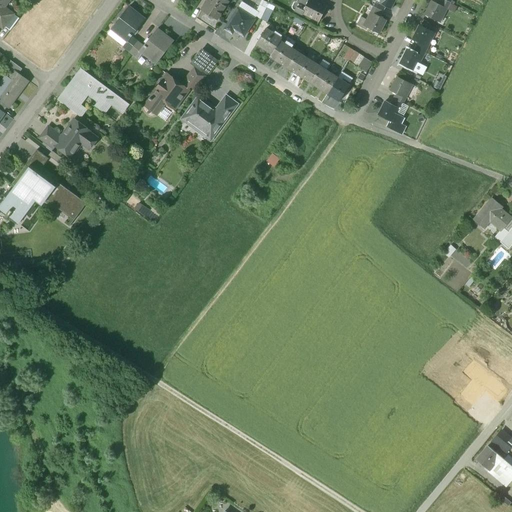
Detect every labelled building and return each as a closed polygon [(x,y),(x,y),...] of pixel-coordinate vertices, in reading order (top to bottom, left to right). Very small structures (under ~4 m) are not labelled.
[(8,0),(0,0),(0,26),(3,29),(5,27),(14,14),(4,7),(8,0)] [(206,0),(201,10),(216,20),(228,1),(225,0),(206,0)] [(326,6),(313,0),(297,0),(296,2),(294,2),(292,7),(292,10),(295,11),(294,12),(299,14),(300,13),(302,14),(319,22),(326,6)] [(395,0),(372,0),(376,2),(385,7),(391,10),(395,0)] [(450,3),(444,0),(438,0),(437,4),(447,8),(450,3)] [(437,4),(432,1),(425,14),(437,20),(440,15),(443,16),(447,8),(437,4)] [(385,7),(376,2),(373,7),(383,12),(385,7)] [(254,15),(254,16),(261,19),(266,8),(259,5),(254,15)] [(254,15),(239,6),(238,9),(238,8),(224,29),(232,34),(234,30),(244,36),(254,19),(253,18),(254,16),(254,15)] [(145,19),(129,7),(111,29),(127,41),(127,42),(131,37),(145,19)] [(383,12),(373,7),(371,12),(380,17),(383,12)] [(272,12),(266,8),(261,19),(267,22),(272,12)] [(380,17),(371,12),(367,20),(364,26),(367,27),(378,33),(385,20),(380,17)] [(14,14),(5,27),(10,31),(19,18),(14,14)] [(367,20),(361,17),(356,25),(365,30),(367,27),(364,26),(367,20)] [(302,22),(295,18),(293,22),(300,26),(302,22)] [(432,32),(419,26),(413,39),(418,42),(427,46),(431,39),(429,37),(432,32)] [(143,47),(140,51),(140,52),(155,64),(173,41),(157,29),(143,47)] [(281,39),(266,29),(256,44),(272,54),(280,41),(281,39)] [(131,37),(127,42),(127,41),(123,46),(130,51),(137,42),(131,37)] [(292,48),(280,41),(272,54),(270,57),(281,65),(292,48)] [(137,42),(130,51),(136,57),(140,52),(140,51),(143,47),(137,42)] [(427,46),(418,42),(415,47),(425,52),(427,46)] [(425,52),(415,47),(412,53),(422,57),(425,52)] [(303,56),(292,48),(281,65),(293,72),(303,56)] [(354,51),(350,48),(344,58),(348,61),(354,51)] [(412,53),(407,50),(400,63),(413,69),(416,63),(418,65),(422,57),(412,53)] [(354,51),(348,61),(353,64),(359,54),(354,51)] [(359,54),(353,64),(357,67),(364,57),(359,54)] [(315,63),(303,56),(293,72),(304,80),(315,63)] [(372,63),(364,57),(357,67),(366,73),(372,63)] [(22,69),(11,61),(7,67),(14,72),(15,71),(19,74),(22,69)] [(326,70),(315,63),(304,80),(316,87),(326,70)] [(181,85),(188,90),(190,87),(195,91),(206,76),(194,67),(181,85)] [(338,78),(326,70),(316,87),(327,94),(338,78)] [(14,72),(9,79),(6,77),(0,84),(0,102),(7,107),(8,109),(28,81),(19,74),(15,71),(14,72)] [(76,81),(74,79),(66,90),(68,92),(60,102),(80,117),(85,110),(78,104),(88,91),(100,100),(95,106),(103,112),(109,104),(122,113),(128,105),(83,72),(76,81)] [(175,79),(167,74),(162,81),(162,80),(156,88),(156,89),(152,94),(153,94),(150,98),(149,99),(149,100),(145,106),(156,115),(162,106),(171,113),(188,90),(181,85),(174,80),(175,79)] [(349,85),(338,78),(327,94),(338,101),(349,85)] [(409,84),(397,78),(391,91),(396,94),(405,98),(409,90),(407,89),(409,84)] [(405,98),(396,94),(393,99),(403,104),(405,98)] [(216,110),(198,97),(193,104),(192,104),(190,107),(191,108),(182,119),(210,140),(226,120),(215,112),(216,110)] [(237,105),(226,97),(216,110),(215,112),(226,120),(237,105)] [(393,99),(390,104),(400,109),(403,104),(393,99)] [(400,109),(390,104),(385,102),(378,115),(389,121),(393,123),(397,116),(400,109)] [(397,116),(393,123),(389,121),(386,127),(401,135),(405,127),(401,125),(404,119),(397,116)] [(89,132),(74,120),(60,138),(58,136),(50,146),(53,149),(55,146),(70,158),(81,143),(89,149),(97,138),(89,132)] [(58,136),(47,128),(39,138),(50,146),(58,136)] [(36,150),(25,165),(37,174),(39,172),(48,159),(36,150)] [(276,150),(271,156),(278,161),(282,154),(276,150)] [(274,166),(278,161),(271,156),(267,161),(274,166)] [(25,165),(11,184),(14,187),(0,206),(0,209),(8,216),(17,222),(38,194),(74,220),(86,203),(57,182),(55,184),(39,172),(37,174),(25,165)] [(511,218),(497,206),(499,203),(492,197),(473,220),(484,229),(490,221),(501,230),(503,228),(511,218)] [(140,203),(135,210),(145,215),(149,208),(140,203)] [(501,230),(495,238),(500,242),(508,232),(503,228),(501,230)] [(511,235),(508,232),(500,242),(505,246),(511,237),(511,235)] [(511,439),(511,438),(502,431),(493,442),(505,452),(511,444),(509,442),(511,439)] [(500,457),(488,446),(476,460),(486,468),(488,465),(491,468),(500,457)] [(511,480),(511,466),(500,457),(491,468),(488,465),(486,468),(489,470),(487,472),(506,488),(511,480)]
